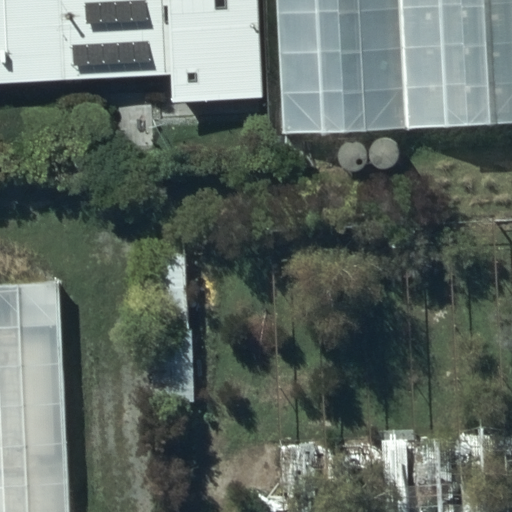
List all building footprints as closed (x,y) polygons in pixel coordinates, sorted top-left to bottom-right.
[(164,0),(0,0),(0,70),(166,67),(164,0)] [(261,0),(170,0),(173,89),(263,87),(261,0)] [(511,0),(276,0),(282,125),(511,116),(511,0)] [(184,255),(143,258),(152,397),(193,394),(184,255)] [(70,511),(60,271),(0,274),(0,511),(70,511)]
